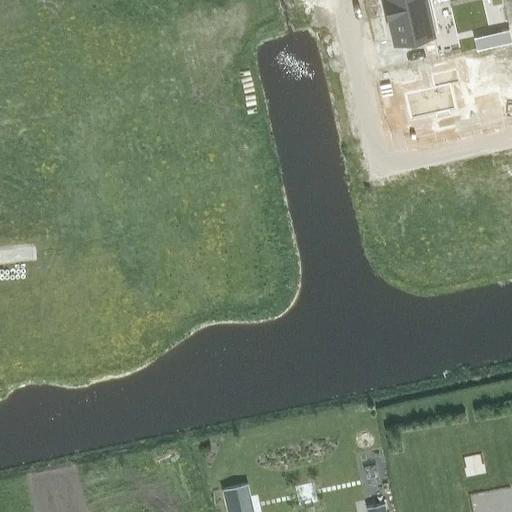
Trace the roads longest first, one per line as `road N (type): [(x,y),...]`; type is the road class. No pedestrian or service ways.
road 1 (residential): [(0,256),(107,251),(144,236),(129,68),(168,38),(312,0)]
road 2 (residential): [(343,0),(380,165),(511,137)]
